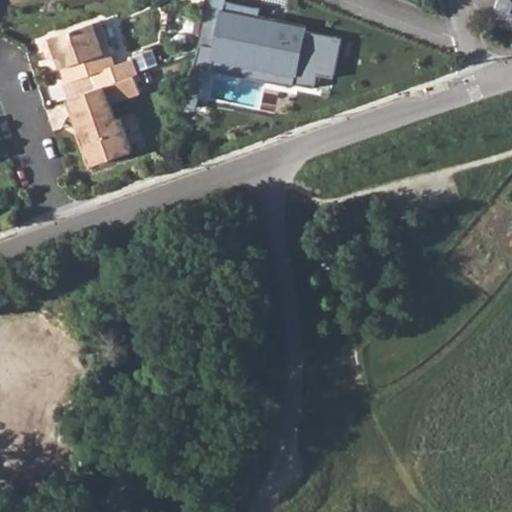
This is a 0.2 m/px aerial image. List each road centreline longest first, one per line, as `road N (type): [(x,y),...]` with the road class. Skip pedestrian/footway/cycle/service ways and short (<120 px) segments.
road 1 (residential): [(255,511),(284,462),(295,361),(264,161)]
road 2 (residential): [(0,259),(264,161)]
road 3 (residential): [(264,161),(478,83)]
